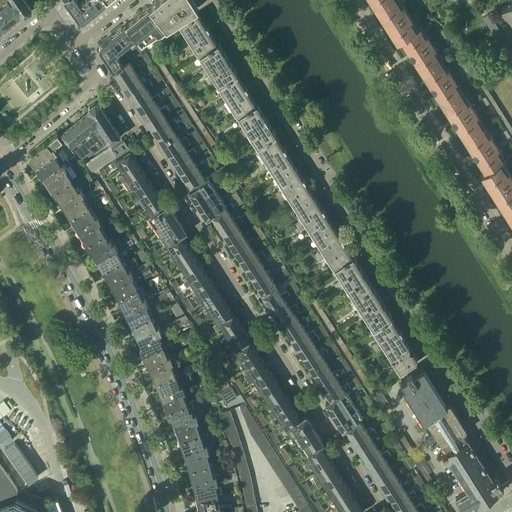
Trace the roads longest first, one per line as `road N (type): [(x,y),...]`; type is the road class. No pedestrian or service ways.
road 1 (residential): [(212,0),(511,469)]
road 2 (residential): [(97,76),(382,511)]
road 3 (secondary): [(164,511),(102,339),(0,165)]
road 4 (residential): [(511,250),(350,0)]
road 5 (residential): [(0,156),(97,76)]
